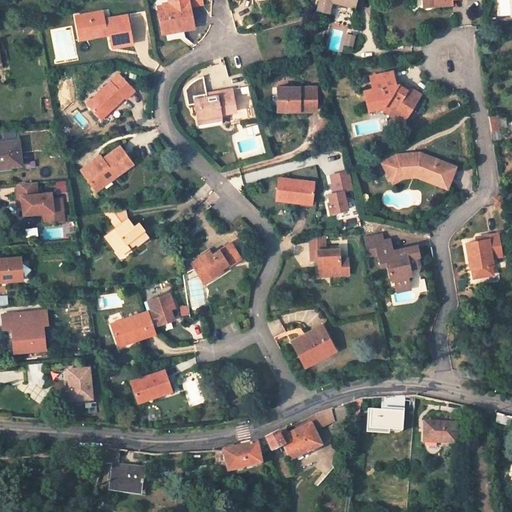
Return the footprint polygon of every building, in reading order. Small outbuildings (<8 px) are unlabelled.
[(195,17),(193,5),(205,3),(204,0),(171,0),(172,2),(173,6),(160,9),(164,33),(175,30),(175,28),(180,27),(180,29),(187,28),(195,17)] [(330,0),(353,5),(354,0),(317,0),(315,9),(327,12),(330,0)] [(108,30),(111,47),(131,43),(125,14),(102,17),(100,10),(74,15),(76,30),(87,28),(88,35),(103,33),(103,31),(108,30)] [(197,27),(196,22),(195,17),(187,28),(197,27)] [(88,35),(87,28),(76,30),(78,37),(88,35)] [(352,45),(354,34),(347,33),(345,43),(352,45)] [(409,88),(402,84),(400,83),(398,83),(395,70),(373,75),(376,88),(368,90),(371,102),(378,100),(387,106),(395,111),(393,115),(405,122),(423,93),(411,85),(409,88)] [(126,98),(134,90),(117,74),(86,105),(100,118),(111,107),(113,109),(124,97),(126,98)] [(297,104),(297,107),(316,107),(316,84),(277,83),(277,96),(284,96),(284,106),(293,107),(293,104),(297,104)] [(193,95),(198,120),(221,116),(220,109),(235,107),(231,85),(203,90),(203,93),(193,95)] [(373,111),(387,106),(378,100),(371,102),(373,111)] [(102,120),(113,109),(111,107),(100,118),(102,120)] [(501,113),(491,113),(493,123),(503,123),(501,113)] [(11,166),(21,165),(18,140),(0,142),(0,164),(10,163),(11,166)] [(93,189),(112,175),(115,178),(132,164),(118,147),(101,161),(97,164),(94,160),(79,171),(93,189)] [(464,161),(430,147),(421,150),(422,152),(402,158),(389,164),(395,178),(407,172),(420,168),(455,182),(464,161)] [(420,168),(407,172),(395,178),(398,183),(413,176),(421,174),(453,187),(455,182),(420,168)] [(331,215),(350,210),(345,191),(353,189),(348,170),(328,175),(332,191),(325,193),(331,215)] [(115,178),(112,175),(93,189),(96,192),(115,178)] [(295,200),(295,197),(308,199),(310,200),(312,180),(276,176),(273,197),(295,200)] [(37,179),(14,182),(16,194),(20,194),(21,204),(22,212),(42,210),(51,208),(52,212),(62,211),(60,195),(53,196),(52,190),(38,191),(37,179)] [(506,203),(504,195),(494,196),(495,204),(506,203)] [(123,206),(102,209),(115,225),(127,215),(123,206)] [(63,217),(62,211),(52,212),(51,208),(42,210),(43,219),(63,217)] [(127,215),(115,225),(104,234),(117,248),(126,241),(129,245),(135,240),(137,242),(148,233),(142,226),(144,225),(137,217),(132,222),(127,215)] [(398,249),(396,249),(395,249),(394,249),(392,248),(390,246),(388,237),(381,239),(379,232),(362,235),(366,254),(376,252),(378,263),(386,262),(389,277),(392,276),(394,282),(407,279),(406,273),(409,272),(407,265),(415,263),(413,254),(416,253),(413,244),(402,246),(401,249),(400,249),(398,249)] [(318,265),(319,275),(348,273),(347,256),(338,256),(338,247),(325,248),(324,233),(308,237),(310,259),(321,259),(322,265),(318,265)] [(488,240),(480,240),(472,241),(470,241),(472,267),(474,267),(475,271),(479,275),(488,274),(492,266),(492,263),(493,263),(493,257),(500,256),(498,234),(488,235),(488,239),(488,240)] [(120,252),(129,245),(126,241),(117,248),(120,252)] [(191,266),(202,285),(220,275),(219,272),(227,268),(228,270),(240,264),(231,248),(212,259),(210,255),(191,266)] [(20,256),(0,258),(0,279),(21,278),(20,256)] [(407,279),(394,282),(395,289),(409,286),(407,279)] [(171,320),(168,310),(167,307),(172,305),(168,294),(150,300),(154,309),(150,311),(110,324),(116,342),(136,336),(138,339),(154,334),(151,327),(171,320)] [(46,323),(45,310),(1,314),(2,327),(11,326),(13,351),(44,348),(41,323),(46,323)] [(318,325),(288,342),(300,363),(330,345),(318,325)] [(118,346),(138,339),(136,336),(116,342),(118,346)] [(303,367),(332,350),(330,345),(300,363),(303,367)] [(43,362),(29,363),(30,382),(44,381),(43,362)] [(82,396),(93,395),(90,365),(69,367),(71,389),(68,389),(69,402),(82,401),(82,396)] [(129,380),(134,398),(136,398),(149,394),(150,397),(170,391),(164,370),(129,380)] [(150,397),(149,394),(136,398),(138,403),(150,399),(150,397)] [(314,413),(285,427),(288,433),(312,423),(315,430),(336,420),(331,407),(314,413)] [(404,412),(381,410),(372,410),(370,428),(403,431),(404,412)] [(511,418),(511,416),(499,413),(497,421),(511,424),(511,418)] [(456,442),(457,422),(425,421),(424,441),(456,442)] [(291,458),(322,445),(315,430),(312,423),(288,433),(281,437),(278,430),(275,432),(265,437),(271,450),(284,445),(291,458)] [(265,437),(256,440),(261,454),(271,450),(265,437)] [(249,443),(223,449),(229,471),(264,462),(261,454),(256,440),(249,443)] [(112,465),(110,488),(140,491),(140,495),(145,496),(147,483),(144,483),(145,468),(112,465)] [(188,478),(189,478),(209,475),(208,466),(187,468),(188,478)]
